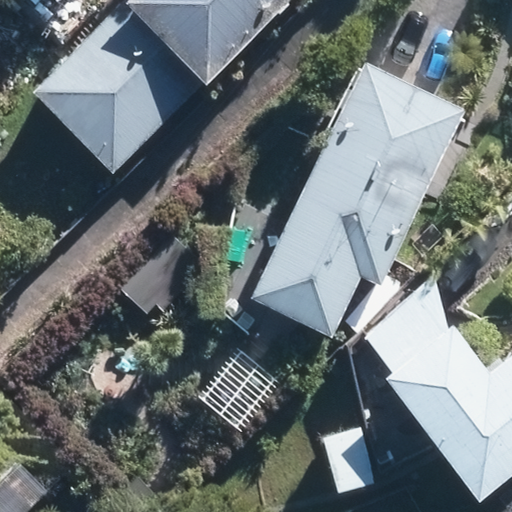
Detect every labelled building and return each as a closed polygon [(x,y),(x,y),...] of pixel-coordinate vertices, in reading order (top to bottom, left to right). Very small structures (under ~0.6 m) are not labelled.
[(265,0),(127,0),(37,87),(105,156),(265,0)] [(446,109),(356,66),(251,288),(320,320),(349,260),(369,270),(446,109)] [(471,486),(511,455),(511,349),(479,374),(441,324),(382,368),(471,486)] [(377,420),(316,434),(334,507),(395,492),(377,420)] [(0,511),(8,511),(33,489),(0,455),(0,511)]
